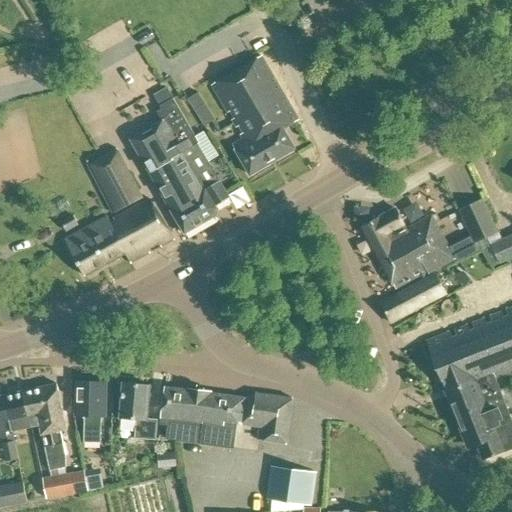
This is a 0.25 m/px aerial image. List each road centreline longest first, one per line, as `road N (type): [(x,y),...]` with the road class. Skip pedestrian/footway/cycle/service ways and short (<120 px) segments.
road 1 (tertiary): [(376,414),(227,353),(178,274)]
road 2 (residential): [(319,192),(393,371),(376,414)]
road 3 (residential): [(261,0),(343,178)]
road 4 (secondary): [(343,178),(511,79)]
road 5 (secondary): [(0,348),(178,274)]
road 6 (secondary): [(178,274),(319,192)]
